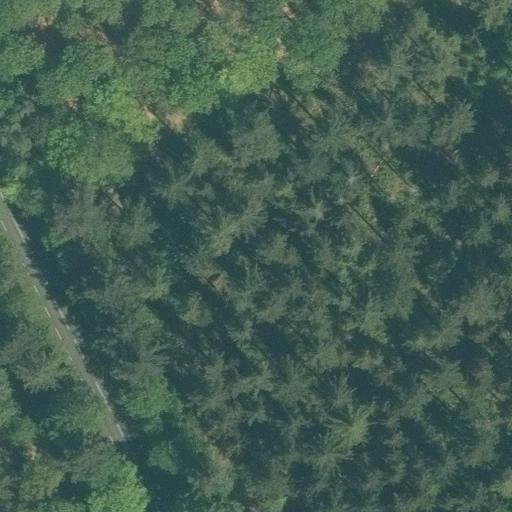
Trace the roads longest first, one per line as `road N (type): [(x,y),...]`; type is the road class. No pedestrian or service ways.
road 1 (track): [(237,511),(75,171),(0,34)]
road 2 (track): [(75,171),(410,0)]
road 3 (primary): [(157,511),(0,201)]
